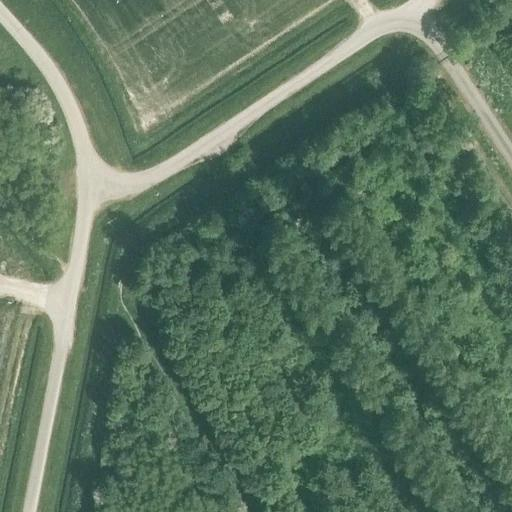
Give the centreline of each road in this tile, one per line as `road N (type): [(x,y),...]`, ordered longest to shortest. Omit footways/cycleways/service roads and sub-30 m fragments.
road 1 (unclassified): [(83,188),(139,183),(428,0)]
road 2 (unclassified): [(26,511),(83,188)]
road 3 (unclassified): [(83,188),(81,144),(60,88),(0,12)]
